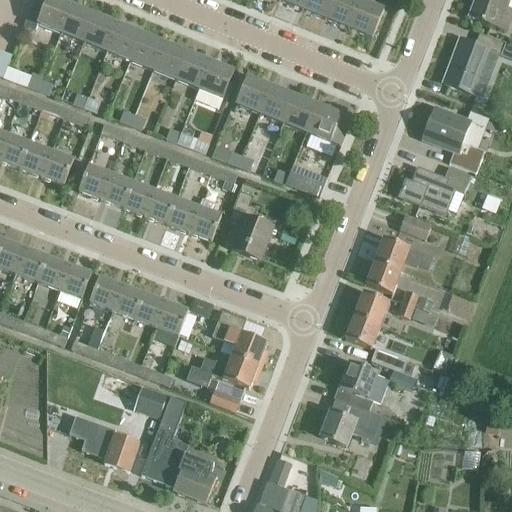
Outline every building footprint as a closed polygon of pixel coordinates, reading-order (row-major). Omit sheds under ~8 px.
[(61,37),(73,8),(52,0),(48,0),(46,4),(36,0),(24,29),(35,34),(38,27),(61,37)] [(281,0),(280,4),(303,13),(307,0),(281,0)] [(307,0),(303,13),(325,22),(334,0),(307,0)] [(360,3),(352,0),(334,0),(325,22),(348,31),(360,3)] [(475,0),(468,19),(507,34),(511,20),(511,15),(503,12),(507,0),(475,0)] [(384,13),(360,3),(348,31),(372,41),(384,13)] [(73,8),(61,37),(84,46),(96,18),(73,8)] [(96,18),(84,46),(107,56),(119,27),(96,18)] [(119,27),(107,56),(130,65),(142,37),(119,27)] [(455,60),(444,87),(473,98),(483,101),(489,85),(479,81),(490,53),(501,58),(505,45),(479,36),(475,47),(460,41),(453,60),(455,60)] [(165,46),(142,37),(130,65),(153,74),(165,46)] [(165,46),(153,74),(176,84),(188,55),(165,46)] [(511,48),(506,47),(502,59),(511,62),(511,48)] [(12,58),(0,53),(0,79),(3,81),(12,58)] [(188,55),(176,84),(199,93),(211,65),(188,55)] [(199,93),(195,103),(219,112),(223,102),(234,74),(211,65),(199,93)] [(38,94),(42,84),(31,80),(27,90),(38,94)] [(260,118),(272,89),(248,80),(236,108),(260,118)] [(42,84),(38,94),(49,98),(53,88),(42,84)] [(2,89),(0,93),(0,98),(20,106),(24,97),(2,89)] [(295,99),(272,89),(260,118),(283,127),(295,99)] [(45,105),(24,97),(20,106),(42,115),(45,105)] [(84,112),(88,102),(77,97),(73,107),(84,112)] [(317,108),(295,99),(283,127),(306,136),(317,108)] [(88,102),(84,112),(96,116),(99,106),(88,102)] [(67,113),(45,105),(42,115),(63,123),(67,113)] [(317,108),(306,136),(329,146),(340,150),(350,125),(340,121),(341,118),(341,117),(341,112),(330,108),(326,112),(317,108)] [(454,156),(450,167),(476,177),(485,155),(470,149),(469,150),(463,148),(471,125),(434,111),(422,144),(454,156)] [(90,122),(67,113),(63,123),(86,131),(90,122)] [(131,129),(135,119),(124,115),(120,125),(131,129)] [(135,119),(131,129),(142,133),(146,123),(135,119)] [(124,146),(127,136),(105,128),(101,137),(124,146)] [(177,147),(181,137),(170,133),(166,143),(177,147)] [(149,145),(127,136),(124,146),(145,154),(149,145)] [(181,137),(177,147),(188,151),(192,141),(181,137)] [(8,138),(0,158),(0,164),(20,172),(30,146),(8,138)] [(149,145),(145,154),(167,162),(171,153),(149,145)] [(30,146),(20,172),(41,181),(51,154),(30,146)] [(171,153),(167,162),(189,171),(192,161),(171,153)] [(74,163),(51,154),(41,181),(64,189),(74,163)] [(239,170),(243,160),(231,156),(228,166),(239,170)] [(243,160),(239,170),(250,174),(253,164),(243,160)] [(192,161),(189,171),(195,173),(211,179),(214,170),(192,161)] [(102,204),(112,177),(89,169),(79,195),(102,204)] [(289,178),(285,188),(296,192),(319,201),(326,182),(303,173),(292,169),(289,178)] [(214,170),(211,179),(225,184),(222,192),(232,196),(235,188),(234,188),(237,178),(214,170)] [(189,171),(186,179),(192,182),(195,173),(189,171)] [(448,171),(444,182),(447,184),(445,189),(454,192),(458,194),(465,177),(448,171)] [(406,184),(400,201),(420,209),(444,219),(447,213),(456,217),(470,179),(465,177),(458,194),(454,192),(445,189),(447,184),(444,182),(418,173),(413,187),(406,184)] [(285,188),(289,178),(278,174),(274,184),(285,188)] [(133,186),(112,177),(102,204),(123,212),(133,186)] [(133,186),(123,212),(145,220),(155,194),(133,186)] [(177,202),(155,194),(145,220),(167,229),(177,202)] [(260,264),(272,232),(252,224),(257,211),(250,209),(253,200),(240,194),(228,224),(241,229),(232,253),(260,264)] [(485,211),(500,216),(506,201),(490,195),(485,211)] [(199,211),(177,202),(167,229),(189,237),(199,211)] [(221,219),(199,211),(189,237),(211,246),(221,219)] [(406,219),(400,235),(426,246),(432,229),(406,219)] [(429,272),(433,260),(422,256),(410,251),(384,242),(376,265),(401,275),(405,265),(417,269),(417,267),(429,272)] [(26,252),(4,243),(0,253),(0,272),(16,278),(26,252)] [(47,260),(26,252),(16,278),(37,287),(47,260)] [(47,260),(37,287),(59,295),(69,268),(47,260)] [(401,275),(376,265),(367,289),(392,298),(401,275)] [(92,277),(69,268),(59,295),(82,303),(92,277)] [(113,315),(123,289),(100,280),(90,307),(113,315)] [(123,289),(113,315),(134,323),(144,297),(123,289)] [(407,294),(403,307),(414,311),(419,299),(407,294)] [(364,296),(355,319),(380,329),(389,306),(364,296)] [(144,297),(134,323),(156,332),(166,305),(144,297)] [(427,315),(431,304),(419,300),(416,310),(427,315)] [(189,314),(166,305),(156,332),(179,340),(180,338),(188,317),(189,314)] [(414,312),(414,311),(403,307),(398,318),(410,323),(411,320),(414,312)] [(414,312),(411,320),(438,331),(441,323),(414,312)] [(222,315),(212,341),(224,345),(220,355),(232,359),(262,370),(267,357),(263,355),(267,346),(241,336),(246,324),(222,315)] [(23,325),(1,317),(0,318),(0,328),(19,335),(23,325)] [(188,317),(180,338),(188,342),(196,321),(188,317)] [(380,329),(355,319),(346,343),(371,353),(380,329)] [(44,333),(23,325),(19,335),(40,343),(44,333)] [(396,332),(389,346),(408,355),(415,340),(396,332)] [(44,333),(40,343),(63,352),(67,342),(44,333)] [(428,335),(423,347),(430,350),(434,338),(428,335)] [(181,343),(177,352),(189,356),(192,347),(181,343)] [(94,364),(98,354),(74,344),(70,355),(94,364)] [(376,352),(371,365),(379,368),(393,373),(403,377),(407,366),(408,364),(376,352)] [(120,362),(98,354),(94,364),(116,372),(120,362)] [(256,385),(262,370),(232,359),(228,369),(216,365),(215,366),(204,362),(200,374),(192,371),(187,385),(207,392),(212,379),(223,383),(249,393),(252,383),(256,385)] [(142,370),(120,362),(116,372),(138,380),(142,370)] [(338,392),(334,403),(337,404),(354,410),(370,416),(374,405),(380,407),(386,390),(382,388),(384,382),(377,379),(378,376),(350,365),(339,392),(338,392)] [(142,370),(138,380),(160,388),(164,378),(142,370)] [(403,377),(393,373),(388,385),(410,393),(414,382),(403,377)] [(172,382),(164,378),(160,388),(169,391),(172,382)] [(418,383),(416,388),(433,394),(436,385),(422,380),(420,384),(418,383)] [(214,394),(210,407),(235,417),(240,404),(244,395),(218,385),(214,394)] [(168,399),(144,391),(136,415),(159,423),(168,399)] [(171,401),(159,431),(160,432),(174,437),(186,407),(171,401)] [(331,415),(321,441),(347,451),(352,437),(361,441),(360,445),(371,449),(376,437),(382,421),(370,416),(354,410),(349,422),(332,416),(331,415)] [(77,420),(70,439),(86,444),(83,454),(106,463),(104,467),(129,476),(139,447),(128,442),(129,439),(116,434),(77,420)] [(428,420),(423,431),(431,434),(435,422),(428,420)] [(489,422),(485,435),(497,438),(500,425),(489,422)] [(384,436),(393,440),(398,428),(389,424),(384,436)] [(157,437),(157,438),(141,479),(174,492),(173,495),(206,508),(217,479),(211,476),(214,469),(201,464),(200,467),(185,461),(186,458),(185,457),(188,450),(172,444),(158,438),(157,437)] [(464,455),(461,472),(477,474),(479,457),(464,455)] [(271,487),(283,491),(292,468),(280,464),(271,487)] [(328,488),(332,477),(320,472),(320,485),(328,488)] [(257,509),(255,511),(301,511),(306,499),(287,492),(287,493),(283,491),(271,487),(267,486),(257,509)]
